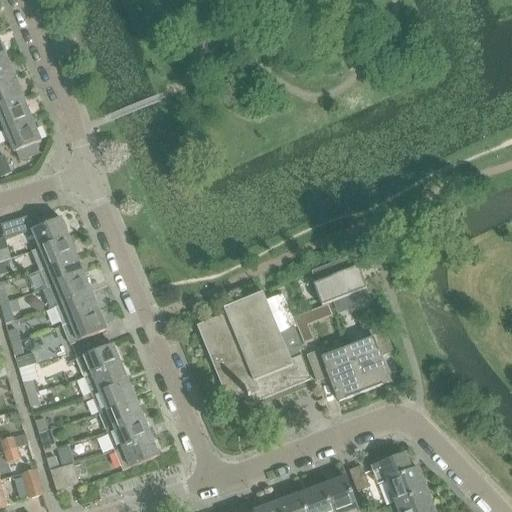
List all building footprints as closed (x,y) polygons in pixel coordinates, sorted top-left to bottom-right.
[(0,57),(0,83),(14,77),(5,56),(0,57)] [(0,108),(23,99),(14,77),(0,83),(0,108)] [(0,108),(0,120),(5,132),(31,121),(23,99),(0,108)] [(31,121),(5,132),(0,133),(0,145),(9,142),(14,154),(41,143),(31,121)] [(4,158),(0,159),(0,173),(1,177),(10,173),(4,158)] [(31,231),(39,250),(39,251),(68,239),(60,219),(56,221),(53,216),(38,222),(35,215),(0,225),(0,226),(4,240),(31,231)] [(31,253),(39,272),(76,257),(68,239),(39,251),(39,250),(31,253)] [(4,240),(0,241),(0,262),(8,260),(9,262),(11,261),(4,240)] [(83,276),(76,257),(39,272),(47,290),(46,291),(83,276)] [(350,259),(311,273),(316,285),(313,286),(321,308),(366,291),(361,277),(357,279),(350,259)] [(0,276),(12,273),(9,262),(8,260),(0,262),(0,276)] [(91,294),(83,276),(46,291),(44,295),(49,307),(54,309),(91,294)] [(0,283),(0,304),(9,302),(3,282),(0,283)] [(54,309),(62,327),(69,325),(98,313),(91,294),(54,309)] [(261,401),(310,382),(298,352),(303,350),(295,329),(279,335),(266,302),(262,294),(223,310),(225,316),(197,327),(228,406),(247,398),(247,400),(250,399),(249,397),(258,394),(261,401)] [(283,295),(266,302),(279,335),(295,329),(296,328),(283,295)] [(14,321),(9,302),(0,304),(0,307),(5,324),(14,321)] [(106,332),(98,313),(69,325),(62,327),(70,347),(106,332)] [(304,345),(314,341),(303,315),(293,319),(304,345)] [(372,339),(347,349),(364,394),(382,387),(382,386),(390,383),(380,358),(393,354),(382,328),(369,333),(372,339)] [(7,333),(10,343),(20,340),(17,330),(7,333)] [(24,354),(20,340),(10,343),(14,357),(24,354)] [(76,361),(83,379),(92,377),(120,365),(112,346),(76,361)] [(346,401),(364,394),(347,349),(322,359),(319,352),(306,357),(316,383),(328,379),(338,404),(346,401)] [(16,360),(18,369),(36,364),(33,355),(16,360)] [(83,379),(91,399),(128,384),(120,365),(92,377),(83,379)] [(23,385),(27,397),(35,395),(31,383),(23,385)] [(91,399),(99,417),(135,402),(128,384),(91,399)] [(39,407),(35,395),(27,397),(31,409),(39,407)] [(99,417),(107,435),(143,420),(135,402),(99,417)] [(34,422),(38,434),(47,432),(43,419),(34,422)] [(107,435),(115,454),(150,439),(143,420),(107,435)] [(51,431),(47,432),(38,434),(44,454),(57,450),(51,431)] [(25,435),(14,439),(17,449),(28,446),(25,435)] [(2,442),(5,453),(17,450),(17,449),(14,439),(2,442)] [(158,458),(150,439),(115,454),(122,473),(158,458)] [(20,461),(17,450),(5,453),(8,464),(20,461)] [(386,483),(395,506),(427,493),(418,470),(411,473),(404,456),(371,469),(378,486),(386,483)] [(46,461),(50,473),(61,470),(57,458),(46,461)] [(73,466),(61,470),(50,473),(56,492),(79,486),(73,466)] [(81,466),(74,468),(76,478),(84,476),(81,466)] [(358,494),(370,489),(362,468),(350,472),(358,494)] [(29,501),(43,496),(36,471),(21,476),(29,501)] [(321,487),(331,511),(357,511),(345,478),(321,487)] [(305,511),(331,511),(321,487),(299,496),(305,511)] [(395,506),(397,511),(434,511),(427,493),(395,506)] [(305,511),(299,496),(277,504),(279,511),(305,511)]
